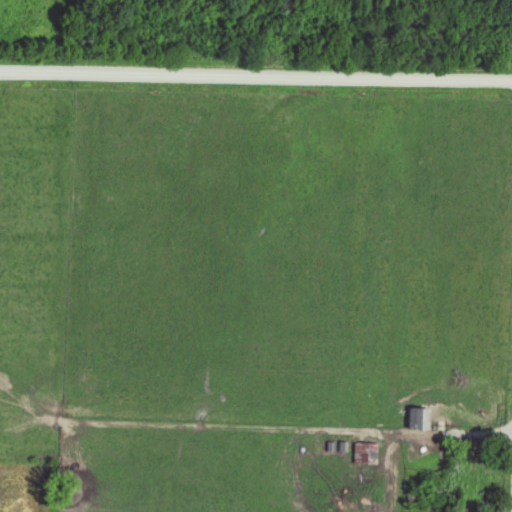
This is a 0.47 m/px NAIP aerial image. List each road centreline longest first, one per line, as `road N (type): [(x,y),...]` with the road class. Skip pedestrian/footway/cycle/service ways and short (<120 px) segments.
road 1 (residential): [(511,81),(0,68)]
road 2 (residential): [(491,511),(503,81)]
